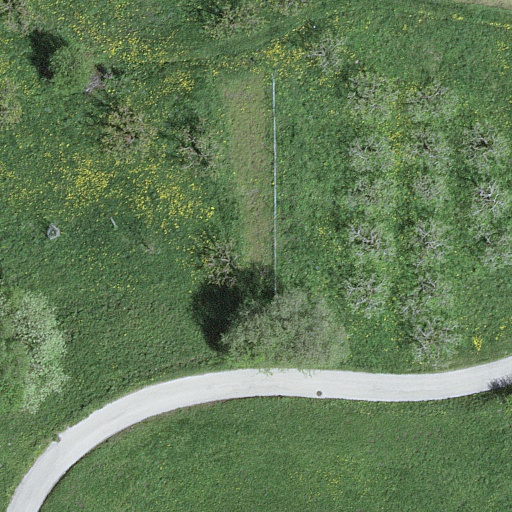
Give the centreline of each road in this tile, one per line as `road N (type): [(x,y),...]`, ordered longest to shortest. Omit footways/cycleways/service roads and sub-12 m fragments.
road 1 (unclassified): [(28,511),(55,458),(128,412),(203,384),(391,388),(486,379),(511,368)]
road 2 (track): [(164,55),(234,49),(301,22),(378,8),(511,21)]
